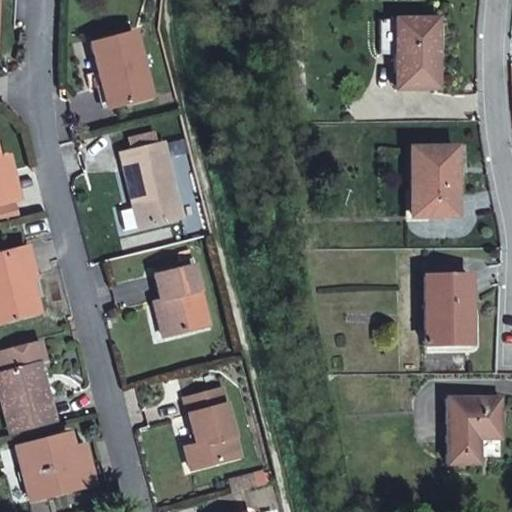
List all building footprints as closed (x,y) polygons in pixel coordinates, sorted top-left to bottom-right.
[(116,83),(121,101),(153,92),(136,32),(93,43),(105,86),(116,83)] [(439,99),(439,35),(416,35),(387,35),(386,69),(400,69),(401,98),(439,99)] [(110,104),(121,101),(116,83),(105,86),(110,104)] [(133,134),(137,148),(161,141),(157,128),(157,127),(133,134)] [(161,141),(137,148),(126,152),(141,205),(146,223),(184,212),(166,140),(161,141)] [(0,151),(0,174),(7,193),(15,190),(0,151)] [(469,230),(467,165),(455,165),(423,167),(426,232),(454,231),(469,230)] [(127,209),(132,227),(146,223),(141,205),(127,209)] [(22,248),(11,251),(20,282),(27,280),(31,279),(22,248)] [(20,282),(11,251),(0,254),(0,321),(35,311),(27,280),(20,282)] [(170,299),(178,330),(213,320),(198,263),(163,273),(170,299)] [(487,358),(485,283),(440,285),(443,359),(487,358)] [(171,332),(178,330),(170,299),(163,301),(171,332)] [(7,370),(0,372),(13,424),(55,413),(43,362),(49,360),(44,339),(1,351),(7,370)] [(243,455),(225,388),(190,399),(202,443),(193,446),(199,467),(243,455)] [(500,439),(501,401),(449,400),(449,438),(500,439)] [(94,481),(85,446),(72,449),(68,434),(22,447),(36,496),(94,481)]
